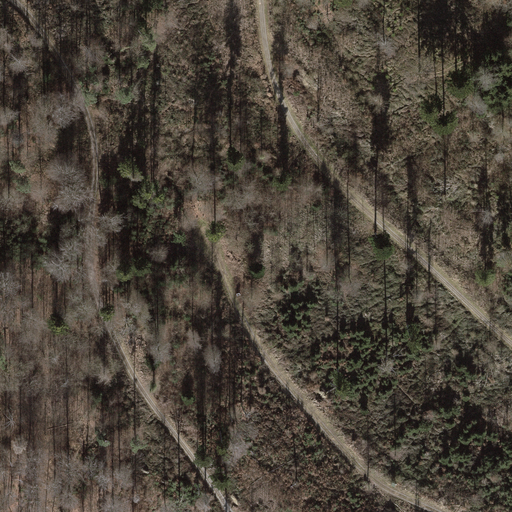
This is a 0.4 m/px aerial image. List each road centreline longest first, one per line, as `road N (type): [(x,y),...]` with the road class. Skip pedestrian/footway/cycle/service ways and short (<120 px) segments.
road 1 (track): [(230,511),(148,397),(106,319),(89,259),(96,169),(88,115),(46,38),(12,0)]
road 2 (track): [(511,343),(316,157),(275,83),(261,0)]
road 3 (track): [(436,511),(365,470),(275,368),(201,223)]
